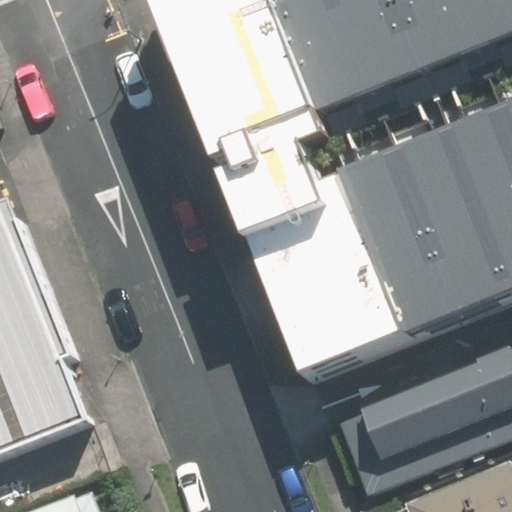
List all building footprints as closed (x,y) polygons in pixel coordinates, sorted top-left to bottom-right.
[(511,0),(160,0),(156,2),(312,386),(511,305),(511,0)] [(24,212),(0,221),(0,468),(109,425),(24,212)] [(511,412),(511,354),(371,409),(391,460),(511,412)] [(511,511),(511,462),(402,506),(404,511),(511,511)] [(108,511),(102,493),(52,511),(108,511)]
